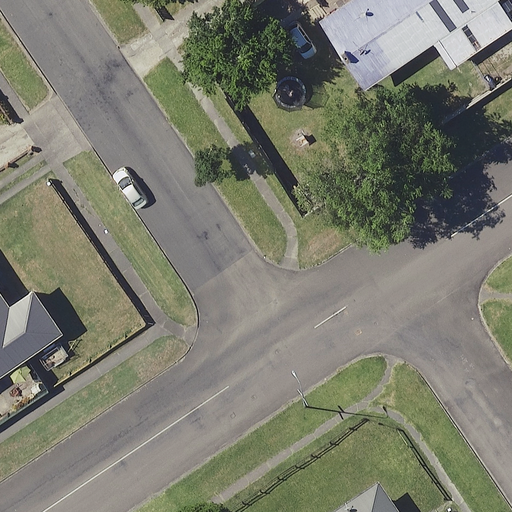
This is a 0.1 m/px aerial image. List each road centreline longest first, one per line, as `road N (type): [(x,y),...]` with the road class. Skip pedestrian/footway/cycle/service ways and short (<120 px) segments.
road 1 (residential): [(47,0),(283,347)]
road 2 (residential): [(40,511),(283,347)]
road 3 (residential): [(400,269),(511,427)]
road 4 (residential): [(283,347),(400,269)]
road 5 (residential): [(400,269),(511,193)]
